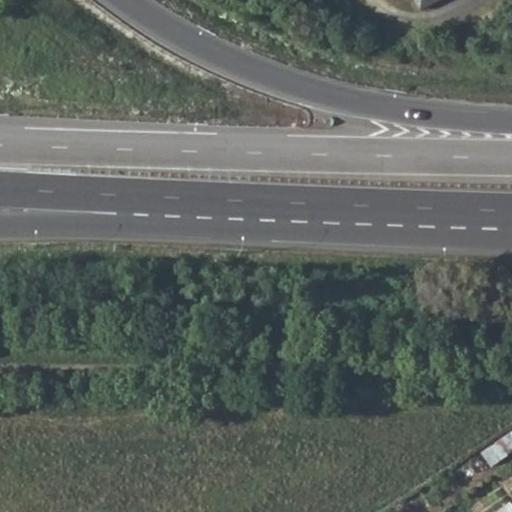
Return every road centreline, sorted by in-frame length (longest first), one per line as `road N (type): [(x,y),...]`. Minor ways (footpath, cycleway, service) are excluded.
road 1 (motorway): [(511,158),(0,144)]
road 2 (motorway): [(511,124),(318,99),(196,51),(114,0)]
road 3 (motorway): [(185,200),(511,210)]
road 4 (motorway): [(0,224),(116,223),(185,200)]
road 5 (motorway): [(0,189),(185,200)]
